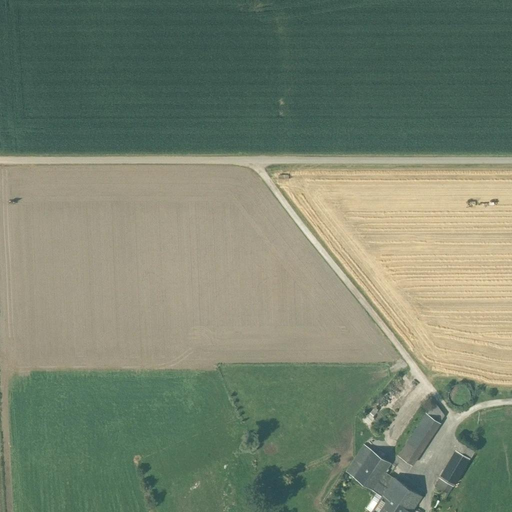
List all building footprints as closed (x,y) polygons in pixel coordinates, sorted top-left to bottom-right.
[(469,399),(470,395),(469,390),(467,387),(463,384),(459,384),(455,385),(451,387),(449,391),(448,395),(449,399),(451,403),(455,405),(459,406),(463,405),(467,402),(469,399)] [(426,413),(414,431),(428,440),(440,422),(426,413)] [(414,431),(398,455),(411,465),(428,440),(414,431)] [(475,449),(461,440),(456,450),(469,458),(475,449)] [(364,445),(348,469),(348,470),(347,472),(352,476),(370,449),(364,445)] [(390,463),(370,449),(352,476),(377,493),(382,496),(394,478),(384,472),(390,463)] [(469,458),(456,450),(439,477),(451,484),(453,485),(469,458)] [(451,484),(439,477),(434,485),(445,492),(451,484)] [(371,511),(409,511),(420,496),(394,478),(382,496),(371,511)] [(377,493),(366,508),(371,511),(382,496),(377,493)]
